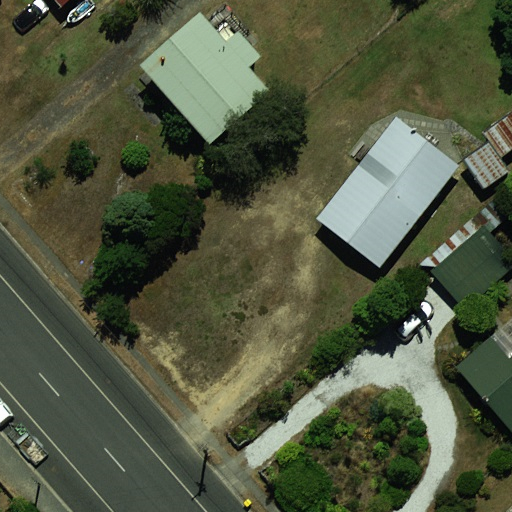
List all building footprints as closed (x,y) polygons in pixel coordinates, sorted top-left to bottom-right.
[(199,13),(141,66),(211,143),(270,90),(199,13)] [(482,137),(460,151),(481,184),(511,163),(511,159),(508,154),(511,151),(511,103),(476,127),(482,137)] [(398,118),(319,219),(380,266),(459,165),(398,118)] [(508,272),(475,233),(432,270),(466,308),(508,272)] [(511,320),(492,337),(456,369),(511,432),(511,320)]
